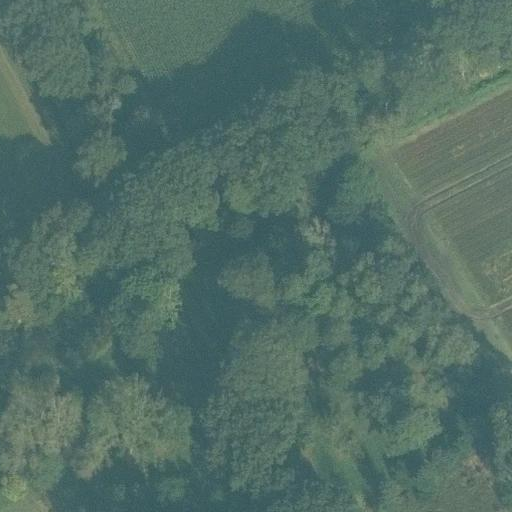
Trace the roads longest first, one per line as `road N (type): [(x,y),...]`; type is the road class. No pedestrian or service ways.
road 1 (track): [(0,260),(505,0)]
road 2 (track): [(128,193),(17,0)]
